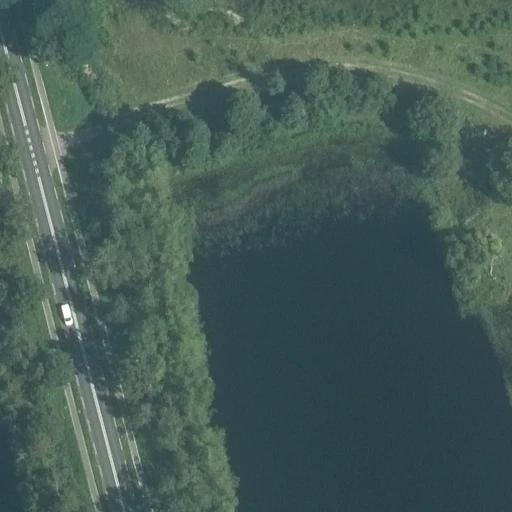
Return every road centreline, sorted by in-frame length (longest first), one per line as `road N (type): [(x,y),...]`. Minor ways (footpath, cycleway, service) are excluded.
road 1 (primary): [(118,511),(0,32)]
road 2 (track): [(511,119),(431,79),(324,68),(226,85),(101,128)]
